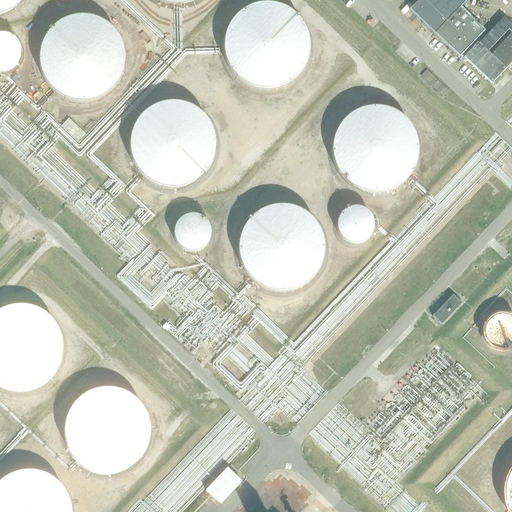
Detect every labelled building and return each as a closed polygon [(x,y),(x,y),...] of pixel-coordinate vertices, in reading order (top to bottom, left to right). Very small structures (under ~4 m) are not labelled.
[(0,0),(0,13),(5,12),(10,10),(15,7),(19,4),(22,0),(0,0)] [(467,0),(418,0),(409,11),(459,58),(464,53),(468,48),(484,31),(459,8),(467,0)] [(308,50),(308,45),(308,39),(306,33),(304,28),(301,23),(297,18),(293,14),(289,11),(283,8),(278,6),(272,5),(267,5),(261,5),(255,6),(250,8),(244,11),(240,14),(235,18),(232,22),(229,27),(226,32),(225,38),(224,44),(224,49),(224,55),(226,61),(228,66),(231,71),(235,76),(239,79),(244,83),(249,86),(254,88),(260,89),(266,89),(271,89),(277,88),(283,86),(288,83),(292,80),(297,76),(300,72),(304,67),(306,62),(308,56),(308,50)] [(125,62),(125,56),(124,50),(122,44),(120,39),(117,34),(113,29),(108,25),(103,22),(98,19),(92,17),(86,16),(80,16),(74,17),(68,18),(63,21),(58,24),(53,28),(49,32),(46,37),(43,43),(41,49),(40,54),(40,61),(41,67),(42,72),(45,78),(48,83),(52,88),(56,91),(61,95),(67,98),(72,100),(78,101),(84,101),(90,100),(96,98),(102,96),(107,93),(112,89),(116,84),(119,79),(122,74),(124,68),(125,62)] [(491,84),(511,62),(511,25),(504,18),(479,44),(483,48),(482,50),(476,44),(470,51),(468,48),(464,53),(466,55),(464,57),(465,58),(491,84)] [(19,55),(19,52),(19,49),(18,46),(17,43),(15,40),(11,37),(9,36),(6,35),(3,35),(0,34),(0,69),(2,70),(4,70),(8,69),(11,67),(14,65),(16,62),(18,59),(19,55)] [(214,151),(214,145),(214,139),(213,134),(211,128),(208,123),(205,119),(201,114),(197,111),(192,108),(187,105),(182,104),(176,103),(171,102),(165,103),(159,104),(154,106),(149,109),(144,112),(140,116),(137,120),(134,125),(132,130),(130,136),(129,141),(129,147),(130,153),(131,158),(133,163),(136,168),(140,173),(143,176),(148,180),(153,183),(158,185),(164,186),(170,187),(175,187),(181,186),(186,184),(191,182),(196,179),(201,175),(205,171),(208,167),(210,162),(212,156),(214,151)] [(416,154),(416,148),(415,143),(414,137),(411,131),(408,126),(405,122),(400,118),(395,114),(390,112),(384,110),(379,109),(373,108),(367,109),(361,110),(356,112),(350,115),(346,119),(341,123),(338,128),(335,133),(333,138),(332,144),(331,150),(331,156),(333,162),(334,167),(337,172),(341,177),(345,182),(349,185),(354,188),(360,191),(365,192),(371,193),(377,193),(383,192),(389,190),(394,188),(399,184),(404,181),(408,175),(411,171),(413,166),(415,160),(416,154)] [(322,254),(322,248),(321,242),(320,237),(317,231),(314,226),(310,221),(306,217),(301,214),(295,211),(290,209),(284,208),(278,208),(272,209),(266,211),(260,213),(255,216),(250,220),(246,224),(243,230),(240,235),(239,241),(238,247),(237,253),(238,259),(240,265),(242,270),(245,275),(249,280),(254,284),(259,287),(264,290),(270,292),(276,293),(282,293),(288,292),(294,291),(299,288),(304,285),(309,281),(313,277),(317,272),(319,266),(321,260),(322,254)] [(373,230),(373,226),(374,222),(372,220),(371,217),(368,214),(366,212),(363,210),(360,209),(357,208),(353,209),(350,209),(347,211),(343,213),(341,216),(339,219),(338,222),(338,226),(338,229),(339,232),(340,235),(343,238),(345,240),(347,242),(351,243),(354,244),(358,243),(362,243),(365,241),(367,239),(370,236),(372,233),(373,230)] [(210,237),(210,234),(210,231),(209,227),(207,225),(205,222),(203,219),(200,218),(197,217),(194,216),(190,216),(187,217),(183,218),(180,221),(178,224),(176,227),(175,230),(175,233),(175,236),(176,240),(177,243),(179,246),(181,248),(184,249),(188,251),(191,251),(195,251),(199,250),(202,248),(204,247),(207,244),(209,241),(210,237)] [(441,325),(461,304),(452,295),(432,316),(441,325)] [(61,351),(61,345),(61,339),(59,334),(57,328),(54,323),(50,319),(46,314),(41,311),(36,308),(30,307),(24,305),(18,305),(12,306),(7,307),(1,309),(0,309),(0,385),(5,387),(11,389),(17,390),(23,390),(29,389),(34,387),(40,384),(45,381),(49,377),(53,373),(56,368),(59,363),(60,357),(61,351)] [(511,321),(509,319),(507,317),(503,316),(500,315),(496,315),(493,316),(489,318),(487,320),(484,323),(483,326),(482,329),(481,333),(481,336),(482,339),(484,342),(486,345),(488,347),(491,349),(494,350),(498,350),(501,350),(504,350),(508,348),(511,346),(511,344),(511,321)] [(150,432),(150,427),(149,422),(148,416),(146,411),(143,407),(140,402),(136,398),(132,395),(127,392),(122,390),(117,389),(112,388),(106,387),(101,388),(95,389),(90,391),(85,394),(81,397),(77,400),(73,404),(71,409),(68,414),(66,419),(65,424),(65,430),(65,435),(66,441),(68,446),(71,451),(73,455),(77,459),(78,460),(81,463),(86,466),(90,468),(95,470),(101,472),(106,472),(112,472),(117,471),(122,469),(127,467),(132,464),(136,461),(140,457),(143,453),(146,448),(148,443),(149,438),(150,432)] [(204,485),(219,500),(243,476),(228,462),(204,485)] [(70,511),(71,510),(70,504),(68,498),(66,493),(63,488),(60,484),(55,480),(51,476),(46,474),(40,472),(34,470),(29,470),(23,470),(17,471),(12,473),(7,476),(2,479),(0,480),(0,511),(70,511)]
